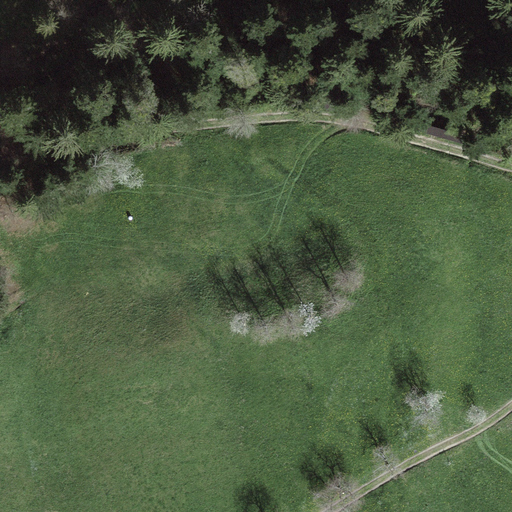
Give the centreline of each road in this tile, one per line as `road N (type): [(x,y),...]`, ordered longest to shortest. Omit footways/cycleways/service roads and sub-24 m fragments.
road 1 (track): [(511,170),(379,125),(330,117),(164,127),(0,153)]
road 2 (track): [(330,511),(511,405)]
road 3 (track): [(0,82),(49,58),(110,0)]
